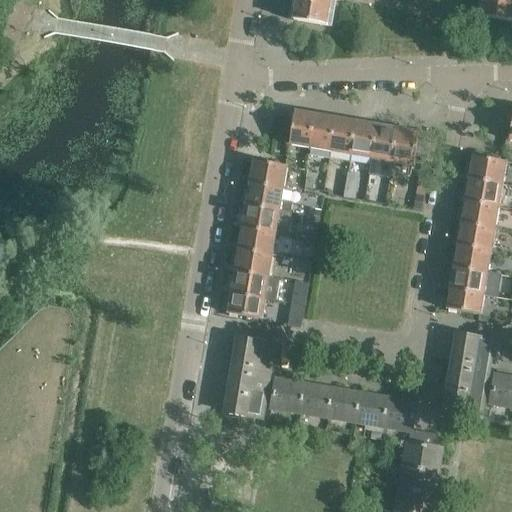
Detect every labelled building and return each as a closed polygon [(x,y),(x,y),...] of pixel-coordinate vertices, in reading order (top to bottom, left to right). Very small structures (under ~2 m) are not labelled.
[(328,27),(332,0),(298,0),(295,21),(328,27)] [(511,22),(511,0),(484,0),(482,17),(511,22)] [(310,149),(316,116),(296,112),(291,145),(310,149)] [(331,152),(337,119),(316,116),(310,149),(331,152)] [(352,156),(357,123),(337,119),(331,152),(352,156)] [(373,159),(378,126),(357,123),(352,156),(373,159)] [(394,163),(399,130),(378,126),(373,159),(394,163)] [(415,166),(420,133),(399,130),(394,163),(415,166)] [(503,186),(507,163),(474,158),(470,180),(503,186)] [(284,190),(288,168),(255,162),(251,185),(284,190)] [(500,208),(503,186),(470,180),(467,203),(500,208)] [(281,212),(284,190),(251,185),(248,207),(281,212)] [(496,230),(500,208),(467,203),(463,225),(496,230)] [(277,234),(281,212),(248,207),(244,229),(277,234)] [(492,252),(496,230),(463,225),(459,247),(492,252)] [(273,256),(277,234),(244,229),(240,251),(273,256)] [(488,274),(492,252),(459,247),(455,269),(488,274)] [(269,278),(273,256),(240,251),(236,273),(269,278)] [(485,296),(488,274),(455,269),(452,291),(485,296)] [(266,300),(269,278),(236,273),(233,295),(266,300)] [(481,316),(485,296),(452,291),(448,310),(481,316)] [(262,320),(266,300),(233,295),(229,314),(262,320)] [(463,350),(465,337),(459,336),(457,349),(463,350)] [(482,347),(483,340),(477,339),(474,352),(481,353),(482,347)] [(492,349),(493,342),(483,340),(482,347),(492,349)] [(244,354),(246,342),(240,341),(238,353),(244,354)] [(261,357),(262,351),(263,345),(257,344),(255,356),(261,357)] [(273,353),(274,346),(263,345),(262,351),(273,353)] [(469,351),(463,350),(457,349),(455,360),(479,365),(480,359),(481,353),(474,352),(469,351)] [(250,355),(244,354),(238,353),(236,365),(259,369),(260,363),(261,357),(255,356),(250,355)] [(478,371),(479,365),(455,360),(453,372),(477,377),(478,371)] [(258,375),(259,369),(236,365),(234,376),(257,380),(258,375)] [(476,382),(477,377),(453,372),(451,384),(475,388),(476,382)] [(256,386),(257,380),(234,376),(232,388),(255,392),(256,386)] [(511,407),(511,379),(496,376),(491,404),(511,407)] [(301,413),(305,386),(277,381),(272,408),(301,413)] [(473,400),(474,394),(475,388),(451,384),(447,384),(446,386),(450,387),(447,409),(471,413),(472,406),(473,400)] [(328,418),(333,390),(305,386),(301,413),(328,418)] [(253,404),(254,398),(255,392),(232,388),(228,387),(227,390),(231,391),(227,413),(251,417),(252,410),(253,404)] [(356,423),(361,395),(333,390),(328,418),(356,423)] [(265,400),(266,394),(255,392),(254,398),(265,400)] [(384,427),(388,400),(361,395),(356,423),(384,427)] [(412,431),(417,404),(388,400),(384,427),(411,432),(412,432),(412,431)] [(481,414),(482,408),(472,406),(471,413),(481,414)] [(262,419),(263,412),(252,410),(251,417),(262,419)] [(419,439),(420,432),(412,431),(412,432),(411,432),(410,438),(419,439)] [(424,446),(425,440),(426,433),(420,432),(419,439),(418,445),(424,446)] [(443,443),(444,436),(426,433),(425,440),(443,443)] [(442,449),(443,443),(425,440),(424,446),(442,449)] [(424,446),(418,445),(409,443),(405,467),(438,473),(442,449),(424,446)] [(434,496),(438,473),(405,467),(401,490),(434,496)] [(430,511),(434,496),(401,490),(397,511),(430,511)]
